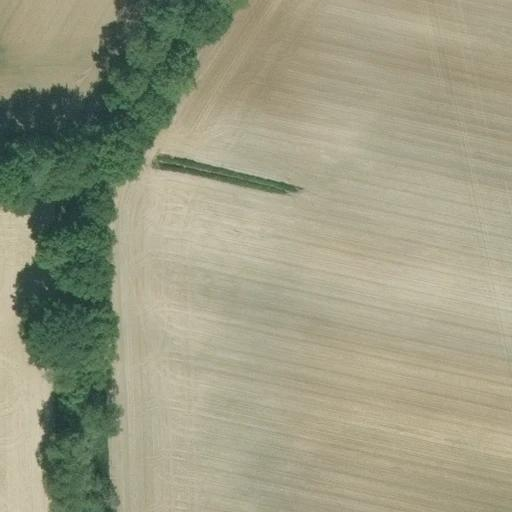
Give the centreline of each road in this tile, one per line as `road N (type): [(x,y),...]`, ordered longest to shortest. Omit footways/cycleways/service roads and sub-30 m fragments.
road 1 (track): [(71,168),(71,511)]
road 2 (track): [(0,181),(71,168),(176,0)]
